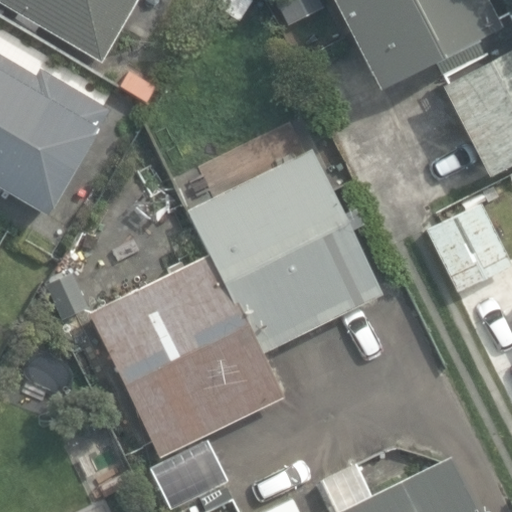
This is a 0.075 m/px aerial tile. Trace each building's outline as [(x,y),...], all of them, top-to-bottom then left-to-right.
[(0,0),(0,7),(99,66),(138,0),(0,0)] [(331,0),(377,88),(496,27),(481,0),(331,0)] [(511,46),(439,84),(487,175),(511,161),(511,46)] [(33,76),(0,56),(0,192),(42,217),(91,132),(94,134),(108,111),(36,70),(33,76)] [(144,98),(153,80),(125,65),(116,83),(144,98)] [(377,98),(330,122),(385,230),(431,207),(377,98)] [(89,312),(159,454),(281,394),(260,350),(379,291),(309,150),(242,183),(231,160),(205,173),(216,196),(187,211),(207,253),(183,265),(180,261),(168,267),(170,273),(89,312)] [(427,228),(457,290),(510,264),(480,202),(427,228)] [(65,278),(90,292),(112,249),(87,236),(65,278)] [(148,470),(165,505),(226,476),(208,440),(148,470)] [(477,511),(450,456),(371,495),(354,462),(321,478),(336,511),(298,511),(290,496),(258,511),(477,511)]
